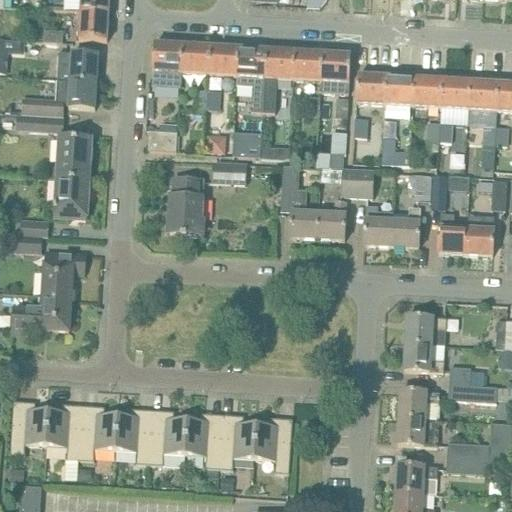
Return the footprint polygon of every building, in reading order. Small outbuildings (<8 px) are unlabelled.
[(0,0),(0,9),(4,10),(11,11),(11,0),(0,0)] [(109,0),(81,0),(81,15),(109,17),(109,0)] [(326,0),(306,0),(306,11),(319,12),(327,4),(326,0)] [(107,44),(109,17),(81,15),(79,43),(107,44)] [(44,45),(56,46),(63,46),(63,34),(44,33),(44,45)] [(0,76),(7,77),(9,43),(0,42),(0,76)] [(181,76),(182,76),(183,48),(154,46),(153,74),(152,90),(180,91),(181,76)] [(211,49),(183,48),(182,76),(209,78),(211,49)] [(239,51),(211,49),(209,78),(237,79),(236,89),(237,89),(239,51)] [(251,116),(263,117),(265,81),(267,53),(239,51),(237,89),(253,90),(251,116)] [(275,117),(277,82),(294,83),(295,54),(267,53),(265,81),(263,117),(275,117)] [(295,54),(294,83),(321,84),(323,56),(295,54)] [(72,68),(71,84),(97,85),(98,58),(60,55),(59,67),(72,68)] [(351,58),(323,56),(321,84),(350,86),(351,58)] [(356,106),(385,108),(386,79),(358,78),(356,106)] [(386,79),(385,108),(413,109),(414,81),(386,79)] [(442,83),(414,81),(413,109),(441,111),(442,83)] [(95,112),(97,85),(71,84),(58,83),(57,98),(57,104),(23,102),(22,119),(64,122),(65,110),(95,112)] [(471,84),(442,83),(441,111),(469,113),(471,84)] [(469,113),(497,114),(499,86),(471,84),(469,113)] [(497,114),(511,115),(511,86),(499,86),(497,114)] [(194,113),(207,113),(208,94),(196,93),(194,113)] [(221,95),(208,94),(207,113),(220,114),(221,95)] [(306,119),(319,120),(321,101),(308,100),(306,119)] [(348,103),(336,102),(335,121),(347,122),(348,103)] [(64,123),(37,121),(16,120),(15,134),(63,137),(64,123)] [(369,123),(356,122),(354,141),(368,142),(369,123)] [(397,125),(384,124),(383,143),(393,143),(396,143),(397,125)] [(178,136),(176,136),(177,128),(160,127),(160,132),(155,132),(155,135),(149,134),(148,153),(176,155),(178,136)] [(438,146),(439,146),(440,127),(427,127),(427,146),(428,146),(427,153),(438,153),(438,146)] [(452,128),(440,127),(439,146),(451,147),(452,128)] [(334,129),(333,156),(344,157),(346,130),(334,129)] [(482,149),(495,149),(496,131),(483,130),(482,149)] [(508,132),(496,131),(495,149),(508,150),(508,132)] [(262,141),(234,140),(233,160),(261,161),(262,141)] [(59,181),(88,183),(84,182),(85,169),(89,169),(90,143),(62,141),(60,170),(51,169),(50,181),(59,181)] [(382,167),(382,168),(391,168),(409,169),(410,155),(396,155),(396,143),(393,143),(383,143),(383,155),(382,167)] [(291,152),(263,150),(262,161),(290,163),(291,152)] [(214,167),(213,186),(245,188),(246,169),(214,167)] [(290,241),(318,243),(319,217),(306,216),(307,194),(298,194),(299,171),(283,170),(281,215),(292,216),(290,241)] [(342,172),(342,174),(341,187),(341,201),(357,201),(358,173),(342,172)] [(358,173),(357,201),(373,202),(374,174),(358,173)] [(470,201),(470,179),(453,178),(453,201),(470,201)] [(416,199),(417,179),(409,179),(409,188),(408,198),(416,199)] [(417,179),(416,199),(416,205),(430,206),(431,180),(417,179)] [(446,203),(448,181),(434,180),(432,202),(446,203)] [(88,183),(59,181),(57,209),(48,209),(47,221),(66,222),(86,223),(88,183)] [(170,237),(202,238),(202,237),(200,237),(201,224),(202,224),(202,223),(200,223),(201,202),(200,202),(201,184),(175,183),(174,200),(172,201),(170,237)] [(505,215),(507,185),(493,184),(493,186),(492,195),(491,214),(505,215)] [(478,195),(492,195),(493,186),(479,185),(478,195)] [(334,218),(319,217),(318,243),(345,244),(347,205),(335,204),(334,218)] [(393,224),(394,216),(377,215),(378,210),(367,210),(366,223),(364,249),(392,250),(393,224)] [(409,225),(393,224),(392,250),(419,252),(420,225),(420,212),(410,212),(409,225)] [(438,257),(467,258),(469,218),(467,218),(467,231),(452,230),(452,218),(440,217),(439,237),(438,257)] [(495,220),(469,218),(467,258),(493,259),(494,239),(495,220)] [(20,238),(43,240),(47,240),(48,226),(21,225),(20,238)] [(43,240),(20,238),(20,239),(15,239),(14,256),(42,258),(43,240)] [(43,302),(71,304),(72,277),(85,278),(86,258),(66,256),(46,255),(43,302)] [(71,304),(43,302),(39,302),(38,314),(13,312),(13,317),(12,337),(28,338),(28,331),(41,332),(41,333),(69,335),(71,304)] [(407,319),(406,346),(434,348),(434,332),(446,333),(447,322),(407,319)] [(505,354),(507,325),(498,324),(497,338),(496,353),(505,354)] [(444,365),(444,349),(434,348),(406,346),(404,374),(424,375),(443,376),(444,365)] [(450,371),(449,388),(483,390),(484,377),(470,376),(470,373),(450,371)] [(497,391),(483,390),(449,388),(448,404),(496,407),(496,404),(497,391)] [(497,391),(496,404),(511,405),(511,391),(506,391),(497,391)] [(399,421),(439,424),(440,408),(439,408),(440,396),(420,395),(400,394),(399,421)] [(23,448),(46,450),(48,414),(35,413),(36,406),(14,405),(10,459),(23,460),(23,448)] [(66,462),(80,463),(84,409),(63,408),(62,415),(48,414),(46,450),(67,451),(66,462)] [(94,452),(116,454),(118,419),(105,418),(105,411),(84,409),(80,463),(94,464),(94,452)] [(118,419),(116,454),(136,455),(135,467),(150,468),(153,414),(132,412),(132,420),(118,419)] [(175,415),(153,414),(150,468),(164,469),(165,457),(185,458),(188,423),(174,422),(175,415)] [(201,424),(188,423),(185,458),(205,459),(204,471),(207,471),(219,472),(220,472),(223,418),(202,417),(201,424)] [(244,420),(223,418),(220,472),(232,473),(233,461),(255,462),(258,428),(243,427),(244,420)] [(439,424),(399,421),(397,448),(417,449),(436,451),(437,439),(451,439),(451,426),(439,425),(439,424)] [(271,429),(258,428),(255,462),(274,464),(273,476),(289,477),(293,423),(271,422),(271,429)] [(510,466),(511,454),(511,438),(511,431),(511,430),(511,428),(492,428),(491,449),(448,447),(447,462),(510,466)] [(510,466),(447,462),(447,477),(509,480),(510,466)] [(397,495),(423,496),(424,481),(437,482),(437,470),(418,469),(398,468),(397,495)] [(10,471),(9,486),(17,486),(24,487),(25,472),(10,471)] [(207,471),(206,480),(218,480),(219,472),(207,471)] [(222,480),(221,492),(232,493),(233,493),(233,481),(222,480)] [(20,491),(18,511),(39,511),(41,492),(20,491)] [(421,511),(423,496),(397,495),(395,511),(421,511)]
